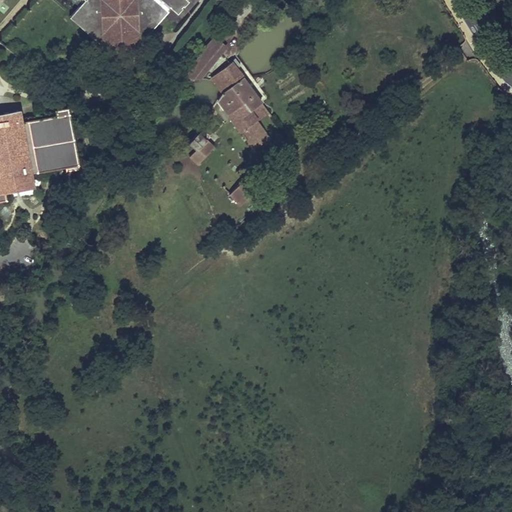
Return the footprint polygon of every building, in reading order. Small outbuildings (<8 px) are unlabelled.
[(78,0),(82,3),(67,19),(101,50),(101,47),(135,45),(135,51),(155,30),(157,27),(165,18),(164,17),(169,10),(177,14),(189,1),(187,0),(78,0)] [(185,78),(191,84),(201,78),(226,46),(216,38),(185,78)] [(102,54),(135,52),(135,51),(135,45),(101,47),(101,50),(102,54)] [(270,138),(264,129),(257,120),(268,112),(237,70),(241,67),(236,60),(212,79),(221,93),(217,100),(254,149),(270,138)] [(0,200),(6,200),(5,192),(3,185),(17,182),(32,179),(49,176),(79,170),(69,118),(22,128),(20,116),(1,119),(0,119),(0,200)] [(187,142),(191,146),(195,150),(205,140),(198,132),(187,142)] [(214,148),(205,140),(195,150),(177,169),(187,178),(214,148)] [(230,194),(236,199),(241,204),(256,188),(245,178),(230,194)]
